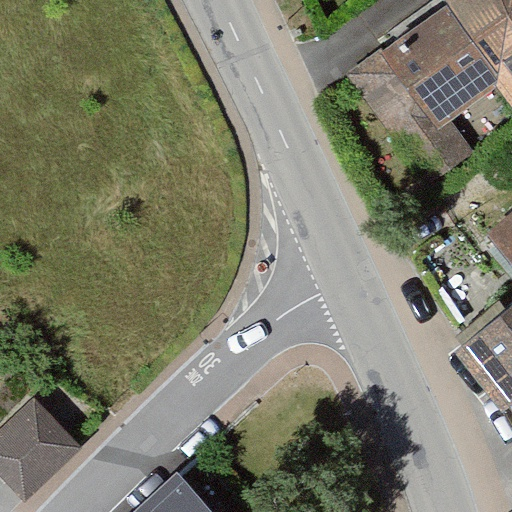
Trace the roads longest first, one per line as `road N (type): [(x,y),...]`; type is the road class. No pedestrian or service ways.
road 1 (residential): [(79,511),(345,263)]
road 2 (tertiary): [(215,0),(345,263)]
road 3 (tertiary): [(345,263),(453,511)]
